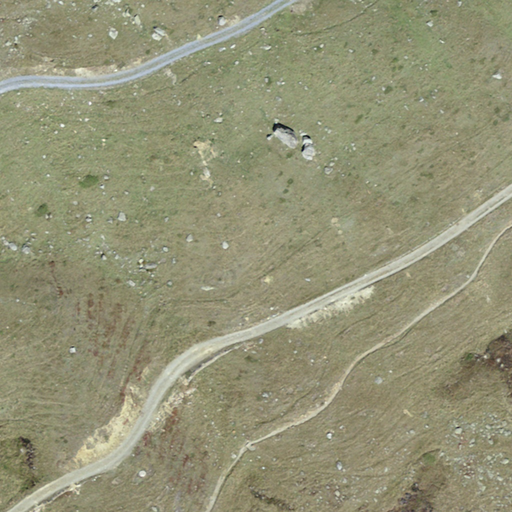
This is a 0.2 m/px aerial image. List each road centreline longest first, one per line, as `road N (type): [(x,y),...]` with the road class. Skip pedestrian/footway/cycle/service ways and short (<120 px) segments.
road 1 (track): [(511,185),(432,242),(261,326),(181,355),(115,457),(80,468),(9,511)]
road 2 (track): [(294,0),(125,76),(0,91)]
